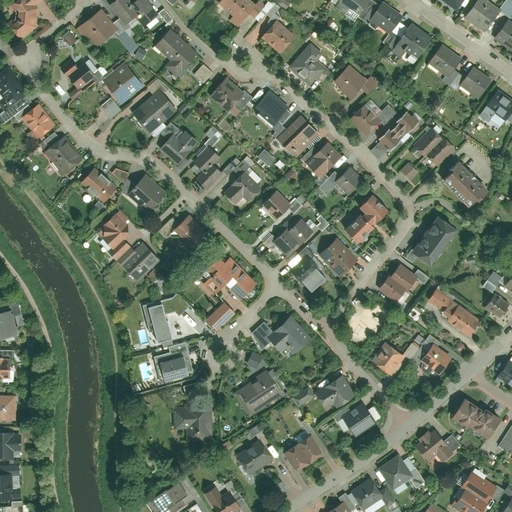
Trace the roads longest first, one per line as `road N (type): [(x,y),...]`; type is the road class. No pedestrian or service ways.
road 1 (residential): [(282,286),(162,164),(88,149),(34,80),(36,43),(91,0)]
road 2 (residential): [(241,53),(410,205),(408,231),(326,329)]
road 3 (residential): [(287,511),(408,425)]
road 4 (residential): [(408,425),(326,329)]
road 5 (residential): [(511,72),(409,0)]
